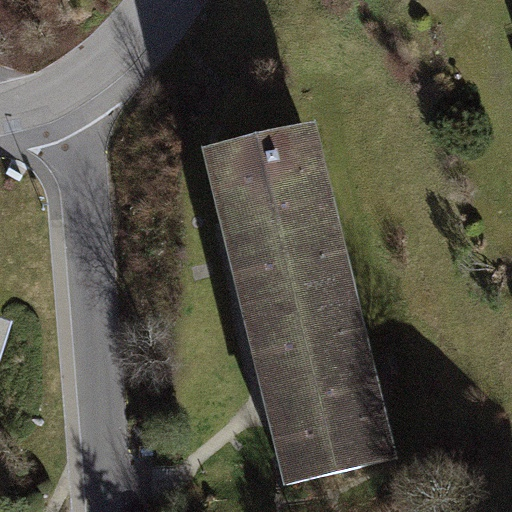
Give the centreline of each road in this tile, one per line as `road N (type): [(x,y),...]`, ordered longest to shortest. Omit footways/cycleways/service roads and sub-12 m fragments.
road 1 (residential): [(58,95),(92,205),(114,511)]
road 2 (residential): [(164,0),(146,33),(58,95)]
